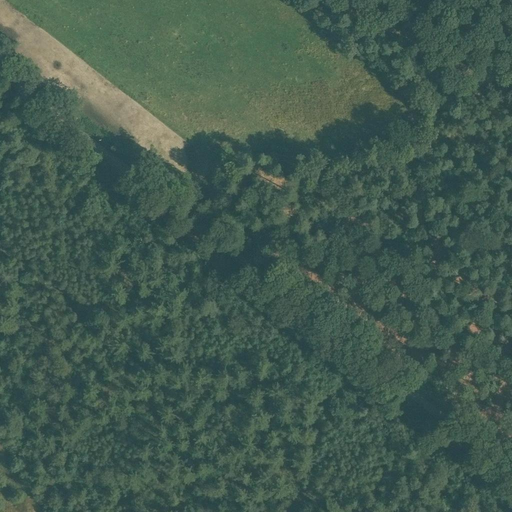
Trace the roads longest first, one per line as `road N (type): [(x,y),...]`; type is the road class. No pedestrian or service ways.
road 1 (unclassified): [(511,471),(0,70)]
road 2 (track): [(182,214),(234,161),(263,153),(324,160),(352,154),(446,92)]
